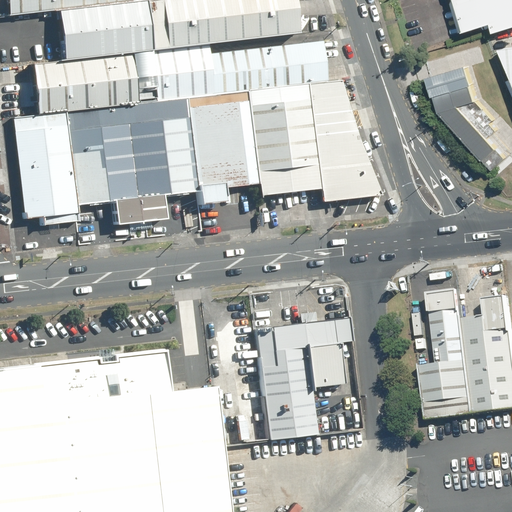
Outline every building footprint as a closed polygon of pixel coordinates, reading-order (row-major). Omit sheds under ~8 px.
[(143,0),(142,0),(7,0),(9,16),(57,10),(143,0)] [(143,0),(57,10),(63,61),(130,53),(299,33),(294,0),(143,0)] [(495,31),(511,26),(511,0),(455,0),(464,30),(492,23),(495,31)] [(130,54),(136,103),(325,80),(320,40),(206,54),(205,45),(130,54)] [(511,46),(500,48),(511,74),(511,46)] [(63,61),(30,66),(36,115),(63,112),(136,103),(130,53),(63,61)] [(469,65),(431,78),(443,113),(500,175),(511,163),(511,161),(491,138),(499,130),(493,124),(499,119),(480,99),(469,65)] [(341,79),(307,82),(320,188),(322,202),(381,195),(341,79)] [(320,188),(307,82),(245,90),(257,182),(259,195),(320,188)] [(245,90),(183,97),(194,191),(257,182),(245,90)] [(136,103),(63,112),(75,205),(194,190),(183,97),(136,103)] [(42,224),(75,220),(63,112),(36,115),(11,118),(23,220),(41,218),(42,224)] [(426,419),(476,413),(462,290),(429,294),(437,362),(420,365),(426,419)] [(476,413),(511,408),(511,335),(507,296),(485,299),(487,315),(465,318),(476,413)] [(345,315),(299,320),(307,387),(339,383),(334,343),(348,341),(345,315)] [(251,320),(216,324),(221,364),(255,360),(251,320)] [(253,326),(267,439),(313,433),(299,320),(253,326)] [(164,354),(0,372),(0,511),(221,511),(207,388),(168,392),(164,354)] [(259,394),(217,400),(222,445),(265,440),(259,394)] [(359,407),(330,411),(333,431),(361,427),(359,407)]
